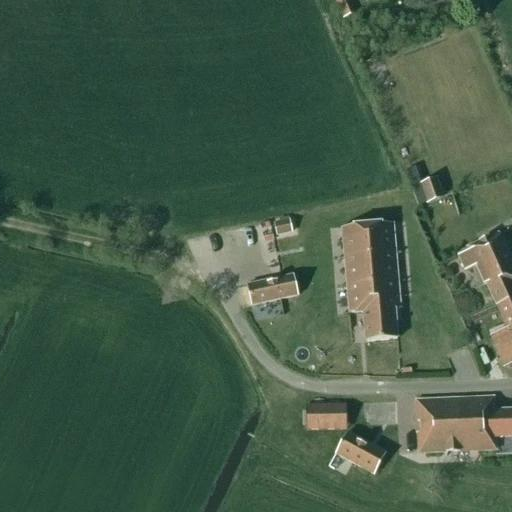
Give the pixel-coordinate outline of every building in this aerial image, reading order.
[(338,7),(344,20),(353,15),(347,2),(338,7)] [(425,90),(397,103),(413,140),(442,127),(425,90)] [(459,167),(419,185),(428,207),(469,189),(459,167)] [(276,237),(292,233),(289,222),(273,225),(276,237)] [(364,314),(366,344),(397,341),(394,311),(400,311),(393,225),(342,229),(349,315),(364,314)] [(497,308),(511,301),(511,264),(498,235),(464,250),(466,254),(457,258),(464,273),(475,267),(483,285),(486,284),(497,308)] [(293,277),(246,287),(251,308),(298,297),(293,277)] [(511,301),(497,308),(506,330),(489,337),(502,368),(511,363),(511,301)] [(496,438),(511,437),(511,412),(495,413),(494,409),(492,409),(492,405),(494,405),(494,399),(416,402),(417,422),(420,422),(421,434),(417,434),(418,455),(481,452),(496,452),(496,438)] [(338,407),(305,407),(306,432),(339,432),(338,407)] [(374,476),(385,455),(351,437),(353,433),(350,431),(347,435),(335,456),(374,476)]
